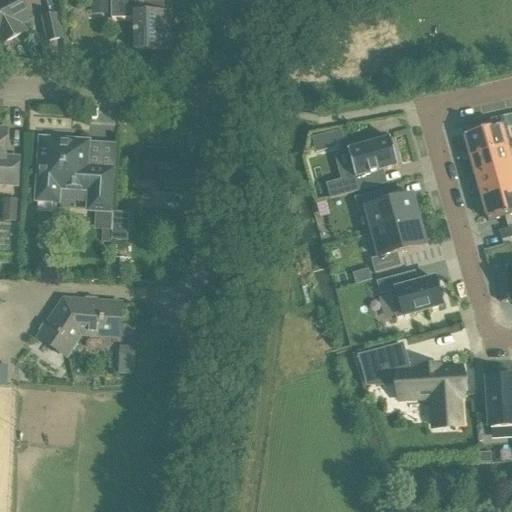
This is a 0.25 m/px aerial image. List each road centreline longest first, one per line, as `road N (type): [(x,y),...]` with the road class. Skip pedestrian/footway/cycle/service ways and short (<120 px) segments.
road 1 (residential): [(511,337),(486,322),(429,129),(433,110),(511,85)]
road 2 (residential): [(0,85),(191,95),(220,65),(219,0)]
